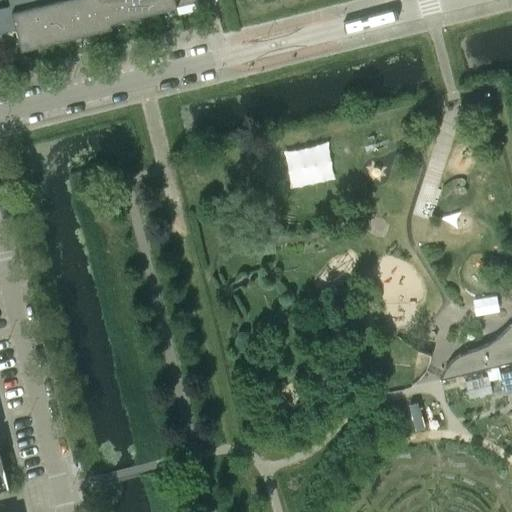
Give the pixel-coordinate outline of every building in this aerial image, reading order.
[(57,0),(56,0),(7,0),(9,6),(0,8),(0,32),(15,29),(20,50),(111,28),(109,23),(198,1),(197,0),(57,0)] [(439,379),(440,379),(460,374),(511,361),(511,319),(507,327),(497,336),(486,343),(474,349),(467,351),(458,354),(450,361),(444,369),(441,377),(440,378),(439,378),(439,379)] [(425,370),(428,362),(430,354),(429,354),(427,353),(417,351),(408,386),(410,385),(418,378),(424,371),(425,370)] [(511,369),(499,373),(503,391),(511,389),(511,369)] [(487,376),(464,381),(468,398),(491,392),(487,376)]
